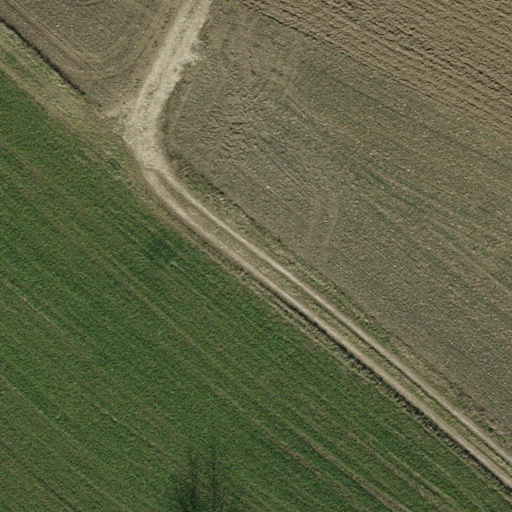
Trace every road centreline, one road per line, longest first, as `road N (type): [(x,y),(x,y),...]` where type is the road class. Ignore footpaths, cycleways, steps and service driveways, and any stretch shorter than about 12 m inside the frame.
road 1 (track): [(511,466),(126,155)]
road 2 (track): [(126,155),(0,28)]
road 3 (track): [(126,155),(200,0)]
